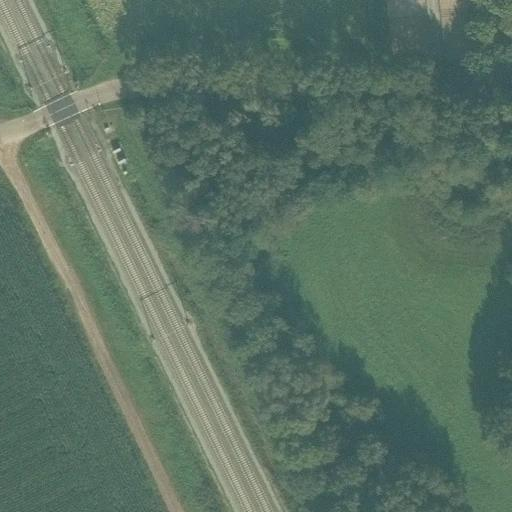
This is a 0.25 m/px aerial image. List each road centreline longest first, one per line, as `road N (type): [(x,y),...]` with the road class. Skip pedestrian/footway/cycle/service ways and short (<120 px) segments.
road 1 (unclassified): [(511,84),(115,92),(0,134)]
road 2 (track): [(174,511),(0,137)]
